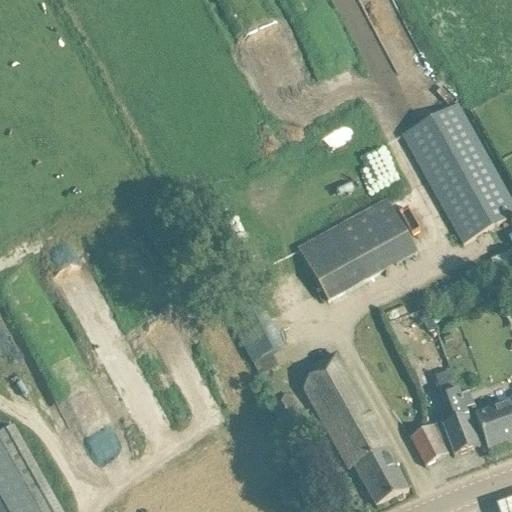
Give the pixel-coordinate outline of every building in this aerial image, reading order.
[(511,219),(511,203),(458,106),(402,138),(463,247),(511,219)] [(387,200),(298,250),(329,305),(418,255),(387,200)] [(220,249),(243,286),(270,271),(248,233),(220,249)] [(284,349),(255,291),(224,307),(253,365),(255,363),(262,377),(279,368),(272,355),(284,349)] [(399,467),(389,450),(388,451),(336,357),(307,375),(314,387),(302,395),(349,472),(354,469),(376,508),(409,493),(396,469),(399,467)] [(442,425),(411,441),(425,469),(452,455),(454,459),(480,449),(458,392),(450,374),(436,379),(440,394),(446,400),(454,423),(443,427),(442,425)] [(285,431),(302,418),(286,396),(269,410),(285,431)] [(511,401),(492,409),(492,411),(475,417),(488,454),(511,445),(511,401)] [(0,511),(60,511),(13,428),(0,434),(0,511)] [(279,495),(286,508),(309,496),(302,482),(279,495)] [(511,511),(511,498),(496,504),(498,511),(511,511)]
